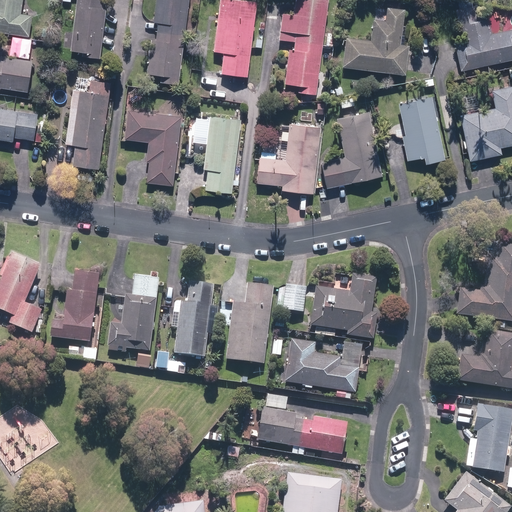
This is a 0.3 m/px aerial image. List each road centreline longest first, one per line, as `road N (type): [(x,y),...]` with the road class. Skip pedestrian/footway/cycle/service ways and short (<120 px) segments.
road 1 (residential): [(399,218),(282,242),(0,202)]
road 2 (residential): [(399,218),(417,305),(406,377)]
road 3 (residential): [(395,500),(377,479),(382,426),(406,377)]
road 4 (residential): [(406,377),(419,416),(411,488),(395,500)]
